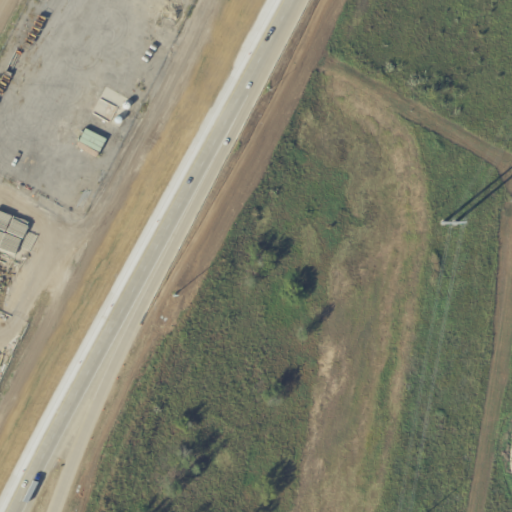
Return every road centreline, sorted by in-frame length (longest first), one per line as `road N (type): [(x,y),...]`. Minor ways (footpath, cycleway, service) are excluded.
road 1 (motorway): [(18,511),(184,206)]
road 2 (motorway): [(53,511),(184,206)]
road 3 (motorway): [(184,206),(295,0)]
